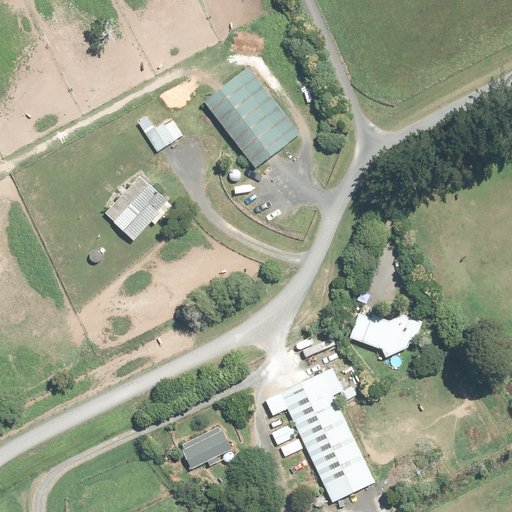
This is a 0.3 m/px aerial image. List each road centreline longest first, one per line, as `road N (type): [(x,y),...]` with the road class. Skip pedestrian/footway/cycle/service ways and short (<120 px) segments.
road 1 (unclassified): [(243,335),(301,288),(342,184),(383,146),(511,78)]
road 2 (unknown): [(303,0),(372,157)]
